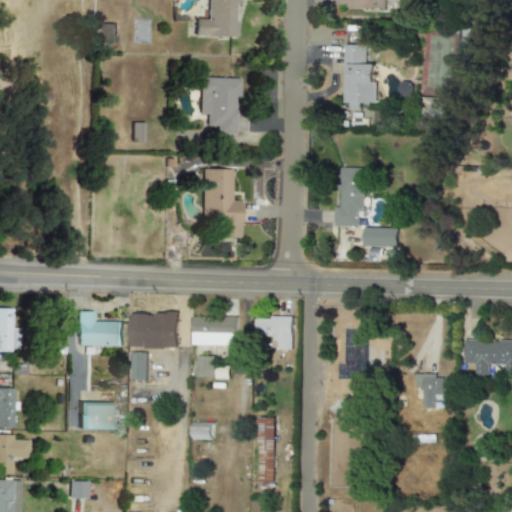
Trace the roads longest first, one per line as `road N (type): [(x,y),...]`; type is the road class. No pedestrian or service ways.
road 1 (tertiary): [(0,276),(511,287)]
road 2 (residential): [(289,283),(294,0)]
